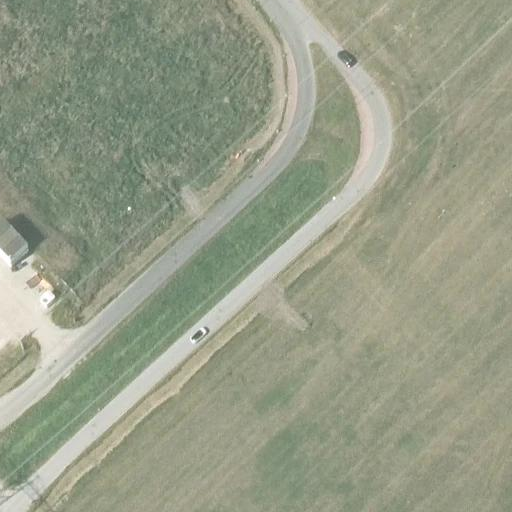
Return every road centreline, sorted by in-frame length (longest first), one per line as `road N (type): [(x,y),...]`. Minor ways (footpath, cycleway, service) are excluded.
road 1 (tertiary): [(16,511),(66,453),(365,182),(379,150),(373,102),(288,14)]
road 2 (tertiary): [(288,14),(303,81),(297,133),(269,176),(0,420)]
